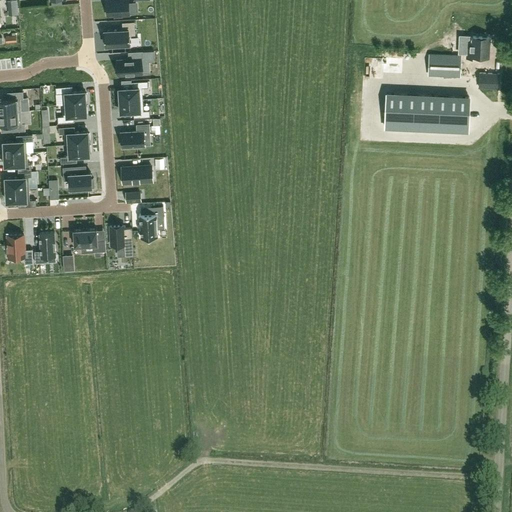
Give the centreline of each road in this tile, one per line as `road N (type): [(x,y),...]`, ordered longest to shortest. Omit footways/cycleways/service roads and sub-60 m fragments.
road 1 (residential): [(0,214),(107,202),(100,80),(89,60)]
road 2 (unclassified): [(496,511),(511,259)]
